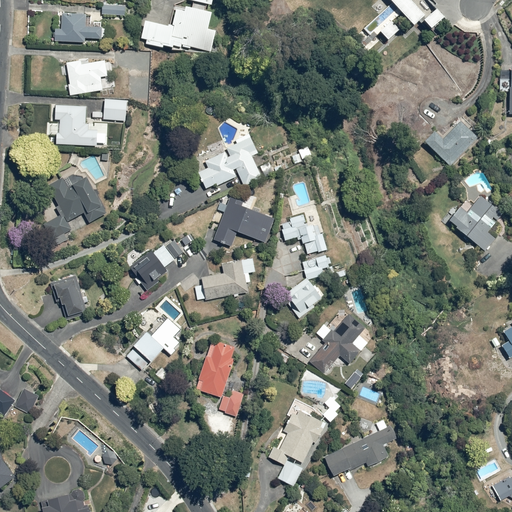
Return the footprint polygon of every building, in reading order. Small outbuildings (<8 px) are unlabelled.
[(172,26),(147,20),(142,39),(147,40),(147,44),(175,50),(176,47),(191,51),(191,47),(213,52),(218,31),(210,30),(214,14),(207,13),(209,7),(213,8),(214,0),(190,0),(194,1),(192,7),(187,6),(186,10),(177,7),(172,26)] [(411,0),(391,0),(394,2),(365,29),(375,39),(383,32),(389,39),(400,29),(394,22),(403,14),(415,27),(427,17),(411,0)] [(118,2),(103,1),(102,15),(129,17),(130,8),(126,8),(126,6),(117,5),(118,2)] [(447,18),(438,9),(426,21),(434,30),(447,18)] [(56,42),(57,42),(86,43),(86,39),(102,40),(103,28),(86,28),(87,15),(63,15),(63,29),(56,29),(56,42)] [(134,50),(119,49),(118,64),(134,65),(134,50)] [(69,84),(71,96),(104,89),(102,76),(108,74),(106,62),(82,67),(81,62),(69,65),(72,84),(69,84)] [(501,70),(501,92),(511,92),(511,114),(511,63),(504,63),(504,70),(501,70)] [(122,87),(121,100),(106,100),(105,120),(127,121),(128,101),(131,101),(131,88),(122,87)] [(88,106),(57,105),(57,120),(62,120),(62,132),(58,132),(58,145),(93,145),(93,148),(106,148),(106,143),(99,143),(99,130),(91,130),(91,124),(88,124),(88,106)] [(436,130),(426,141),(453,166),(479,137),(461,120),(444,138),(436,130)] [(229,151),(207,160),(210,167),(200,171),(207,190),(238,178),(235,170),(238,169),(245,186),(263,179),(254,156),(260,154),(253,137),(227,147),(229,151)] [(81,215),(87,225),(109,213),(89,178),(70,189),(65,178),(50,186),(60,206),(57,208),(61,216),(45,225),(50,234),(68,223),(68,222),(81,215)] [(499,209),(481,196),(468,187),(464,194),(476,202),(469,212),(461,207),(451,221),(458,225),(456,228),(479,245),(485,237),(491,240),(494,236),(489,232),(499,218),(495,215),(499,209)] [(215,202),(208,219),(257,239),(266,216),(243,207),(245,201),(231,196),(227,206),(215,202)] [(291,221),(282,223),(286,241),(299,238),(299,240),(302,240),(303,243),(306,243),(308,254),(319,251),(319,253),(329,250),(323,223),(310,226),(307,213),(290,217),(291,221)] [(146,282),(143,285),(148,292),(159,283),(157,280),(169,271),(167,268),(186,253),(176,240),(173,242),(170,238),(164,243),(165,245),(155,252),(153,250),(129,268),(136,276),(139,273),(146,282)] [(323,276),(323,274),(325,274),(324,268),(329,268),(330,274),(336,273),(335,265),(332,266),(330,256),(324,257),(324,254),(316,256),(315,254),(307,256),(308,261),(304,262),(308,277),(310,277),(310,279),(323,276)] [(225,274),(203,276),(204,284),(196,285),(198,299),(236,295),(236,298),(240,297),(240,294),(250,293),(249,283),(252,283),(251,274),(257,273),(255,258),(224,261),(225,274)] [(78,277),(55,282),(59,298),(62,298),(64,305),(66,304),(69,317),(80,314),(81,316),(88,314),(86,306),(89,305),(85,287),(81,288),(78,277)] [(309,278),(288,294),(300,310),(296,312),(300,317),(325,298),(316,285),(315,286),(309,278)] [(324,344),(310,361),(325,374),(341,356),(350,364),(362,350),(355,344),(368,329),(350,314),(336,331),(333,329),(322,342),(324,344)] [(152,329),(127,355),(138,366),(145,358),(148,361),(153,357),(155,359),(164,348),(172,355),(183,344),(177,339),(184,331),(169,317),(155,332),(152,329)] [(510,340),(503,345),(511,359),(511,358),(511,326),(505,331),(510,340)] [(237,346),(214,338),(197,389),(223,398),(236,360),(233,359),(237,346)] [(511,375),(501,354),(488,361),(494,373),(500,370),(506,380),(511,376),(511,375)] [(362,375),(355,369),(344,383),(351,388),(362,375)] [(0,415),(2,417),(4,414),(6,415),(16,401),(0,389),(0,386),(1,386),(0,385),(0,415)] [(41,396),(25,388),(15,406),(31,415),(41,396)] [(233,397),(225,395),(220,409),(227,411),(226,413),(236,416),(243,393),(235,390),(233,397)] [(331,396),(326,402),(331,408),(325,414),(332,422),(345,409),(331,396)] [(286,465),(279,479),(296,487),(304,468),(303,467),(314,443),(317,444),(326,424),(312,417),(310,420),(295,412),(286,431),(288,432),(280,448),(277,447),(275,446),(270,457),(286,465)] [(378,432),(327,457),(337,478),(366,463),(369,468),(391,457),(378,432)] [(110,446),(102,454),(105,458),(103,460),(108,466),(110,463),(113,466),(121,458),(110,446)] [(0,490),(18,478),(4,459),(0,448),(0,490)] [(511,477),(494,486),(502,500),(510,495),(511,496),(511,477)] [(74,493),(50,498),(52,506),(44,507),(45,511),(94,511),(93,507),(83,509),(81,498),(75,499),(74,493)] [(170,511),(176,506),(169,499),(155,511),(170,511)]
